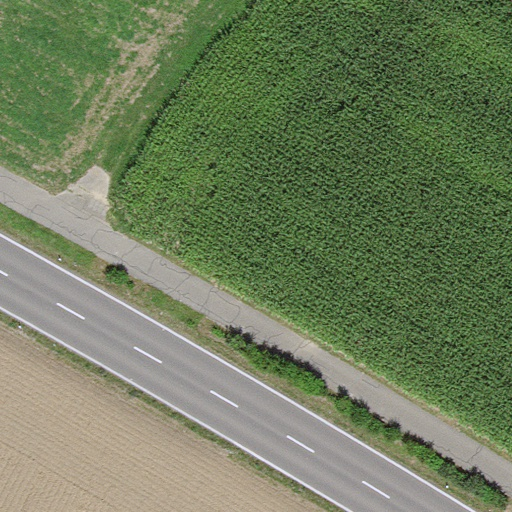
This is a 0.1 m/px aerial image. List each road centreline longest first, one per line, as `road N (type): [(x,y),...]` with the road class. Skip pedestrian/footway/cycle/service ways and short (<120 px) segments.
road 1 (track): [(0,195),(511,488)]
road 2 (primary): [(411,511),(0,273)]
